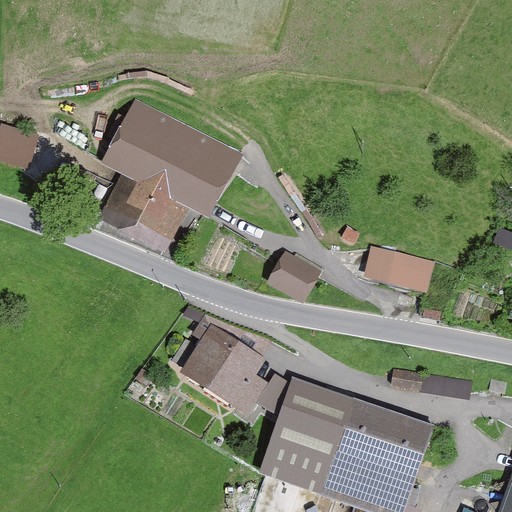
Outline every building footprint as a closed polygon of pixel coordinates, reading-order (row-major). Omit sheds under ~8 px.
[(237,154),(139,104),(109,164),(135,177),(116,214),(161,236),(166,226),(174,231),(188,204),(207,214),(237,154)] [(4,127),(0,139),(0,160),(26,169),(36,137),(4,127)] [(435,263),(404,255),(396,284),(427,292),(435,263)] [(290,264),(279,283),(299,294),(310,275),(290,264)] [(202,342),(188,333),(176,352),(210,373),(205,382),(231,398),(234,394),(248,402),(263,379),(249,370),(259,354),(250,348),(253,342),(240,334),(236,340),(213,325),(202,342)] [(421,375),(395,371),(393,387),(419,391),(421,375)] [(405,511),(435,428),(344,396),(310,492),(366,511),(405,511)]
